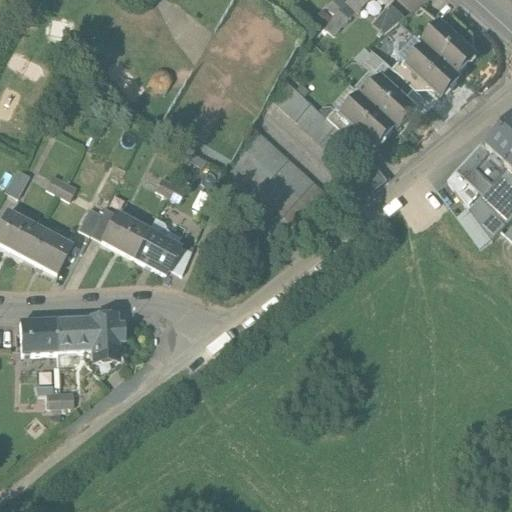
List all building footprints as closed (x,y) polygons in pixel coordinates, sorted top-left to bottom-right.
[(345,8),(336,0),(333,0),(326,9),(335,18),(345,8)] [(345,8),(335,18),(345,27),(355,17),(345,8)] [(442,30),(424,50),(427,53),(456,79),(474,59),(442,30)] [(456,79),(427,53),(408,73),(440,102),(459,82),(456,79)] [(383,84),(365,105),(394,131),(397,134),(415,114),(383,84)] [(360,154),(286,87),(271,103),(345,171),(360,154)] [(365,105),(362,102),(343,122),(376,151),(394,131),(365,105)] [(511,129),(488,156),(487,157),(507,175),(511,179),(511,129)] [(337,211),(253,135),(232,174),(308,243),(337,211)] [(480,150),(447,187),(470,216),(507,175),(487,157),(488,156),(480,150)] [(369,168),(354,180),(368,198),(383,186),(369,168)] [(12,171),(1,196),(18,204),(29,179),(12,171)] [(511,179),(507,175),(470,216),(492,247),(511,224),(511,179)] [(63,188),(51,182),(45,194),(57,200),(63,188)] [(173,189),(161,183),(154,195),(166,201),(173,189)] [(75,194),(63,188),(57,200),(69,206),(75,194)] [(184,196),(173,189),(166,201),(178,208),(184,196)] [(101,221),(90,241),(100,247),(115,219),(105,214),(101,221)] [(101,221),(89,215),(78,235),(90,241),(101,221)] [(38,235),(6,218),(0,228),(0,250),(23,263),(38,235)] [(115,219),(100,247),(132,264),(147,237),(115,219)] [(70,252),(38,235),(23,263),(55,280),(70,252)] [(179,254),(147,237),(132,264),(164,281),(179,254)] [(114,324),(90,325),(92,358),(92,368),(116,366),(116,354),(121,348),(120,332),(114,332),(114,324)] [(90,325),(55,327),(56,359),(92,358),(90,325)] [(55,327),(19,328),(21,361),(56,359),(55,327)] [(58,399),(45,400),(46,414),(59,413),(58,399)] [(72,399),(58,399),(59,413),(72,412),(72,399)]
